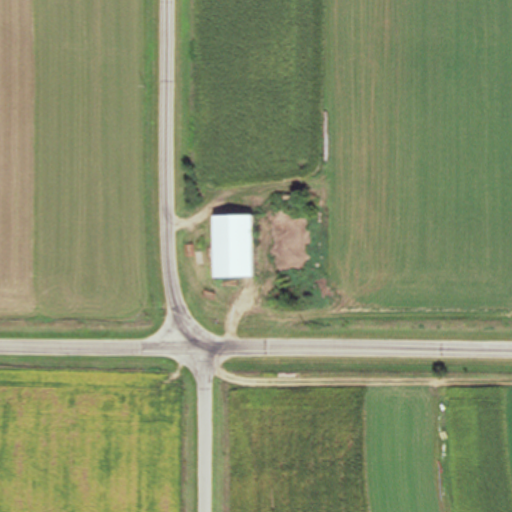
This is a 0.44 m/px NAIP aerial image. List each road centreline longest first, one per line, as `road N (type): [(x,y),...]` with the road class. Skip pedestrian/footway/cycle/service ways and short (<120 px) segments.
road 1 (residential): [(179,511),(173,0)]
road 2 (residential): [(511,317),(175,316)]
road 3 (residential): [(175,316),(0,316)]
